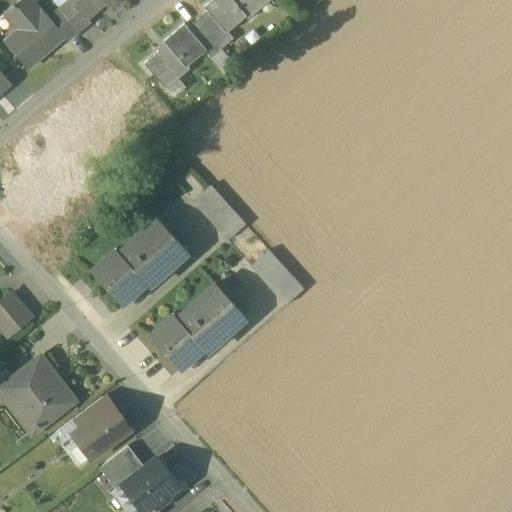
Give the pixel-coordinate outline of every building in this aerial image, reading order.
[(48,19),(31,0),(22,0),(2,18),(15,33),(3,44),(26,72),(65,39),(48,19)] [(68,0),(69,1),(86,21),(111,0),(68,0)] [(211,0),(204,6),(206,10),(224,32),(226,31),(243,16),(246,19),(259,9),(270,0),(211,0)] [(86,21),(69,1),(60,9),(77,29),(86,21)] [(77,29),(60,9),(48,19),(65,39),(77,29)] [(224,32),(206,10),(195,19),(220,48),(232,38),(226,31),(224,32)] [(220,48),(195,19),(185,27),(205,50),(203,51),(209,58),(220,48)] [(183,24),(163,40),(165,44),(142,63),(164,89),(187,69),(185,67),(203,51),(205,50),(185,27),(183,24)] [(118,106),(131,97),(114,72),(101,80),(118,106)] [(0,94),(10,86),(0,75),(0,94)] [(67,107),(20,152),(53,186),(100,141),(67,107)] [(209,185),(191,201),(226,240),(245,224),(209,185)] [(155,217),(117,250),(115,248),(89,270),(120,305),(155,275),(158,278),(187,252),(155,217)] [(303,289),(268,249),(250,266),(285,305),(303,289)] [(214,282),(176,316),(173,312),(147,336),(178,370),(212,339),(215,342),(244,316),(214,282)] [(10,293),(0,301),(0,326),(7,335),(30,316),(10,293)] [(12,377),(2,385),(5,388),(36,430),(75,401),(41,356),(12,377)] [(5,367),(0,370),(0,392),(5,388),(2,385),(12,377),(5,367)] [(102,396),(73,418),(81,428),(110,406),(102,396)] [(81,428),(73,434),(91,457),(129,429),(111,405),(110,406),(81,428)] [(73,418),(55,431),(80,465),(91,457),(73,434),(81,428),(73,418)] [(127,445),(98,467),(115,489),(121,485),(120,484),(143,467),(127,445)] [(143,467),(120,484),(121,485),(141,511),(143,511),(153,504),(156,508),(168,498),(165,495),(178,486),(156,457),(143,467)]
